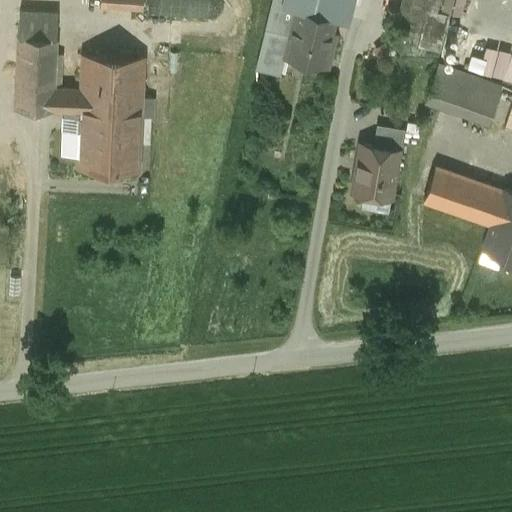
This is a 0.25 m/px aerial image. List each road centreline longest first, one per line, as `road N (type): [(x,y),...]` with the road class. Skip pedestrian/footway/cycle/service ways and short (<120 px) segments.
road 1 (unclassified): [(511,334),(0,389)]
road 2 (unknown): [(267,4),(193,368)]
